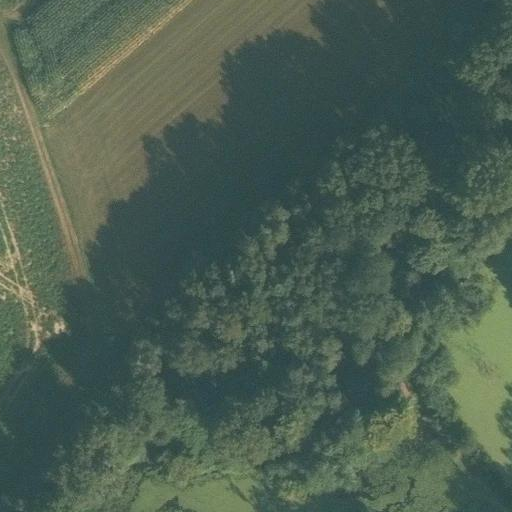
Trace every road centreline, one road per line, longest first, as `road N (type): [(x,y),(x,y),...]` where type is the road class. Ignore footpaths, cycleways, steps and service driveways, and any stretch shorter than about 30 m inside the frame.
road 1 (track): [(110,383),(0,29)]
road 2 (track): [(500,0),(346,158),(293,197)]
road 3 (track): [(293,197),(287,232),(302,331),(322,365)]
road 4 (track): [(22,511),(110,383)]
